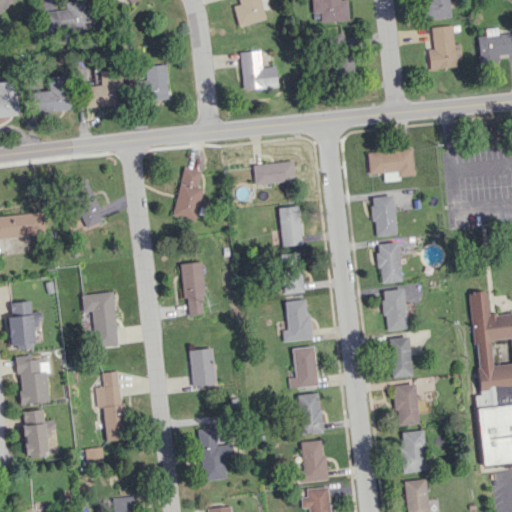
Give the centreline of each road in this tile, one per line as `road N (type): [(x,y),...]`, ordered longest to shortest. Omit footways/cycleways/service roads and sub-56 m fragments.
road 1 (tertiary): [(511,99),(0,153)]
road 2 (residential): [(323,119),(367,511)]
road 3 (residential): [(127,139),(171,511)]
road 4 (residential): [(189,0),(209,130)]
